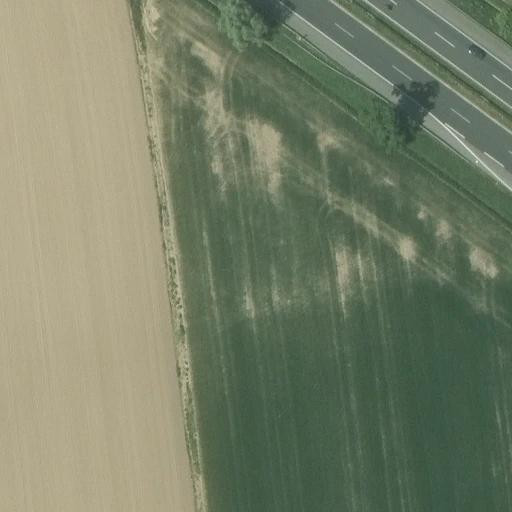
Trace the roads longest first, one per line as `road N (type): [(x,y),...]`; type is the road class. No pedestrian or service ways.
road 1 (motorway): [(299,0),(511,157)]
road 2 (motorway): [(511,91),(387,0)]
